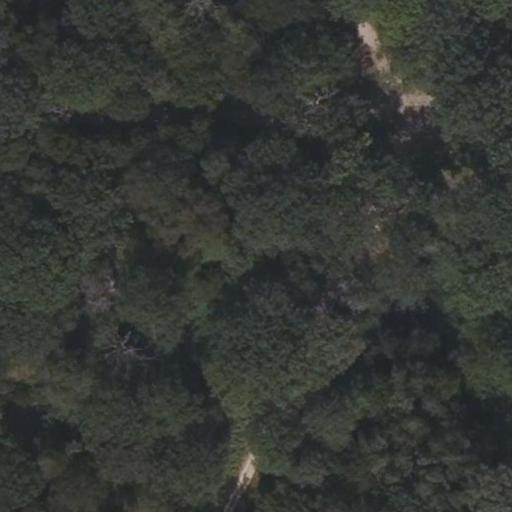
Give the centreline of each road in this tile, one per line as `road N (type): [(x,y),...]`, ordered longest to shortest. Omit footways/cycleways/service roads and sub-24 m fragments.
road 1 (track): [(220,511),(474,0)]
road 2 (track): [(0,120),(511,122)]
road 3 (track): [(337,0),(511,285)]
